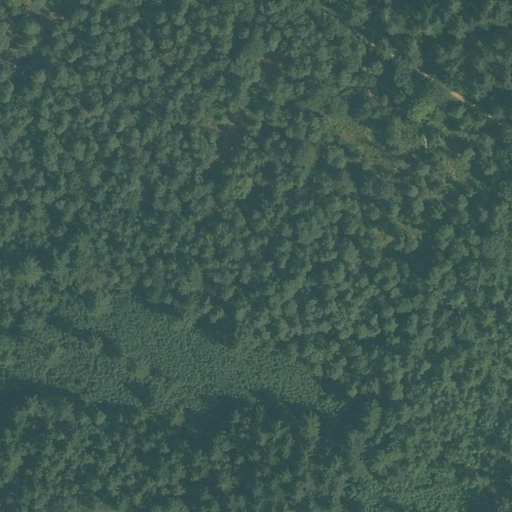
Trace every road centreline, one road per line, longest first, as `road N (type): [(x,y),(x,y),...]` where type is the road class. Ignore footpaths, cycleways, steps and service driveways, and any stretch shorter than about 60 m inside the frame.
road 1 (unknown): [(511,266),(455,224),(426,178),(416,114),(373,70),(380,0)]
road 2 (track): [(284,0),(511,129)]
